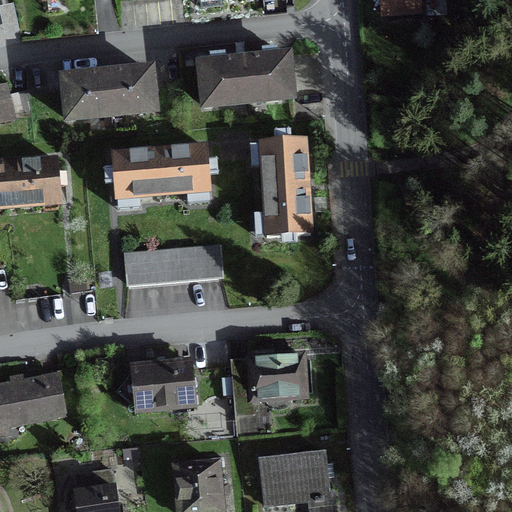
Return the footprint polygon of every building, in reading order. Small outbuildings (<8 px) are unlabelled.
[(64,12),(63,0),(43,0),(44,1),(45,1),(47,14),(64,12)] [(379,0),(381,20),(422,17),(421,0),(379,0)] [(291,100),(287,59),(245,63),(199,68),(203,109),(291,100)] [(153,113),(150,73),(108,77),(62,82),(66,122),(153,113)] [(0,123),(29,116),(27,93),(4,99),(3,91),(0,92),(0,123)] [(266,240),(309,237),(305,188),(302,142),(259,145),(266,240)] [(159,154),(111,158),(115,200),(209,193),(205,150),(159,154)] [(0,167),(0,210),(59,205),(56,163),(14,166),(0,167)] [(127,287),(223,279),(220,249),(124,258),(127,287)] [(292,399),(304,398),(302,357),(229,363),(232,404),(263,402),(266,406),(269,409),(274,411),(279,412),(283,411),(287,408),(290,404),(292,399)] [(135,414),(193,408),(189,365),(131,371),(135,414)] [(0,428),(64,417),(57,379),(0,389),(0,428)] [(313,503),(317,503),(317,511),(334,511),(332,493),(328,493),(323,454),(258,461),(264,508),(313,502),(313,503)] [(174,470),(177,511),(221,511),(217,466),(174,470)] [(88,493),(74,495),(76,511),(116,511),(111,472),(85,476),(88,493)]
